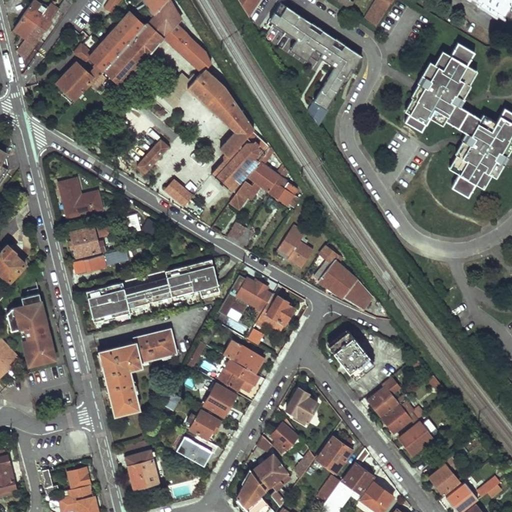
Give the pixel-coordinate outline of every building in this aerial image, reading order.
[(63,0),(58,7),(50,1),(44,9),(25,38),(16,49),(23,59),(51,20),(50,19),(58,8),(64,13),(73,1),(71,0),(63,0)] [(103,70),(166,0),(145,0),(132,15),(128,9),(85,55),(94,62),(103,70)] [(111,15),(120,0),(108,0),(102,9),(111,15)] [(181,17),(173,0),(166,0),(103,70),(120,84),(164,36),(203,71),(206,69),(214,61),(206,52),(184,31),(192,23),(190,18),(181,27),(175,23),(181,17)] [(239,0),(249,15),(257,0),(239,0)] [(334,0),(348,10),(353,3),(348,0),(334,0)] [(390,3),(386,0),(375,0),(364,19),(376,27),(390,3)] [(511,0),(481,0),(503,13),(511,0)] [(301,15),(280,1),(272,14),(263,28),(268,31),(266,35),(279,48),(301,15)] [(36,6),(31,3),(13,29),(25,38),(44,9),(38,3),(36,6)] [(472,51),(457,43),(449,57),(440,52),(432,66),(428,64),(410,97),(412,99),(404,113),(410,116),(405,124),(421,131),(429,117),(444,126),(447,120),(468,132),(456,153),(458,155),(451,168),(462,174),(455,187),(471,196),(479,183),(488,188),(495,174),(499,176),(511,153),(511,110),(507,107),(499,122),(484,114),(481,120),(459,108),(470,86),(467,84),(475,70),(465,65),(472,51)] [(103,70),(94,62),(85,72),(75,62),(57,81),(74,97),(92,78),(94,80),(103,70)] [(237,192),(270,147),(255,133),(236,104),(240,102),(234,93),(230,95),(223,84),(206,69),(203,71),(198,78),(189,87),(237,130),(221,147),(227,152),(225,154),(225,157),(226,158),(212,174),(230,190),(232,188),(237,192)] [(189,87),(198,78),(194,74),(189,80),(182,74),(168,87),(168,89),(162,96),(174,106),(181,99),(179,98),(189,87)] [(170,147),(161,139),(137,165),(146,173),(170,147)] [(270,190),(279,175),(284,168),(281,164),(275,173),(264,164),(273,152),(270,147),(237,192),(230,200),(240,207),(248,196),(252,199),(262,184),(270,190)] [(291,184),(279,175),(270,190),(294,208),(301,197),(288,190),(291,184)] [(102,208),(96,189),(80,193),(76,177),(60,181),(68,216),(102,208)] [(193,196),(174,180),(165,189),(184,206),(185,204),(189,209),(196,201),(191,197),(193,196)] [(138,213),(127,215),(131,231),(142,227),(138,213)] [(109,233),(105,222),(70,231),(75,255),(99,249),(95,237),(109,233)] [(238,241),(245,228),(237,223),(229,235),(238,241)] [(302,267),(315,246),(302,238),(307,230),(294,223),(276,252),(302,267)] [(253,233),(245,228),(238,241),(245,245),(253,233)] [(317,279),(363,308),(372,299),(357,280),(334,260),(338,255),(326,244),(320,253),(331,262),(317,279)] [(14,253),(5,245),(0,250),(0,275),(7,283),(22,265),(12,254),(14,253)] [(104,257),(103,253),(73,262),(76,272),(118,262),(116,255),(104,257)] [(201,294),(219,290),(211,258),(165,268),(167,275),(124,287),(123,281),(86,289),(94,320),(131,312),(130,307),(199,289),(201,294)] [(259,316),(273,293),(265,289),(267,285),(256,279),(254,281),(245,277),(235,294),(255,305),(250,314),(258,318),(259,316)] [(43,319),(35,288),(25,291),(26,296),(19,297),(21,305),(9,309),(5,314),(9,331),(22,328),(25,340),(21,341),(27,366),(54,359),(50,344),(49,345),(45,335),(40,337),(37,324),(41,324),(43,322),(43,319)] [(283,323),(292,308),(285,304),(286,300),(273,293),(259,316),(266,318),(265,323),(272,326),(277,320),(283,323)] [(264,334),(253,327),(247,338),(258,345),(264,334)] [(176,353),(169,329),(134,337),(135,342),(99,351),(114,415),(138,409),(133,391),(136,390),(134,383),(132,383),(130,371),(141,368),(140,362),(176,353)] [(352,378),(370,361),(344,332),(325,349),(352,378)] [(0,376),(19,357),(0,338),(0,376)] [(266,359),(231,339),(222,353),(230,358),(258,374),(263,365),(266,359)] [(205,343),(200,341),(187,364),(191,367),(205,343)] [(423,361),(418,355),(411,360),(416,367),(423,361)] [(258,374),(230,358),(217,381),(227,386),(228,384),(238,390),(241,386),(249,391),(253,383),(258,374)] [(441,383),(434,375),(428,379),(435,388),(441,383)] [(381,416),(398,403),(392,394),(400,388),(391,377),(383,383),(385,387),(369,399),(374,406),(381,416)] [(235,395),(215,383),(203,405),(224,416),(230,405),(235,395)] [(309,392),(298,386),(285,409),(295,413),(293,417),(297,418),(299,416),(307,421),(317,402),(314,400),(307,395),(309,392)] [(179,396),(170,392),(165,401),(174,406),(179,396)] [(426,412),(421,407),(415,412),(407,401),(405,402),(403,399),(398,403),(381,416),(388,424),(395,432),(411,419),(413,422),(426,412)] [(302,439),(278,407),(273,415),(282,423),(277,428),(270,435),(290,453),(295,447),(298,447),(301,446),(302,444),(302,441),(301,440),(302,439)] [(221,421),(200,410),(190,429),(207,438),(211,431),(214,433),(217,428),(221,421)] [(426,424),(422,419),(400,437),(407,446),(413,454),(425,445),(417,435),(422,431),(421,429),(426,424)] [(272,443),(263,435),(259,443),(267,451),(272,443)] [(217,446),(201,437),(198,443),(184,436),(176,451),(201,466),(206,458),(209,451),(214,454),(217,446)] [(343,445),(332,437),(317,458),(336,471),(351,449),(343,445)] [(144,450),(142,441),(122,446),(132,488),(158,482),(156,475),(161,473),(157,456),(152,457),(150,450),(144,450)] [(369,454),(365,448),(355,461),(357,463),(342,483),(340,481),(328,498),(321,508),(323,511),(336,511),(350,494),(354,497),(358,491),(361,494),(374,475),(367,470),(361,465),(369,454)] [(4,455),(3,449),(0,450),(0,496),(14,493),(12,488),(15,487),(7,454),(4,455)] [(315,456),(310,450),(293,470),(299,479),(315,456)] [(459,481),(449,468),(463,456),(458,450),(443,462),(445,464),(430,476),(437,485),(444,493),(459,481)] [(264,461),(251,471),(265,488),(279,507),(285,499),(288,494),(280,486),(291,477),(272,454),(264,461)] [(96,511),(86,467),(68,472),(72,489),(68,490),(69,495),(59,498),(60,501),(59,506),(62,510),(62,511),(68,511),(74,511),(73,511),(96,511)] [(53,486),(48,469),(41,470),(46,488),(44,489),(46,496),(59,492),(57,484),(53,486)] [(265,488),(251,471),(243,485),(236,496),(248,511),(266,511),(271,506),(261,495),(265,488)] [(328,498),(340,481),(328,473),(316,490),(328,498)] [(497,484),(492,479),(478,491),(482,496),(497,484)] [(386,490),(374,481),(366,491),(372,496),(367,503),(379,511),(382,511),(393,495),(386,490)] [(173,498),(193,496),(192,482),(172,484),(173,498)] [(461,511),(479,499),(464,482),(446,497),(453,505),(457,511),(461,511)] [(288,511),(293,505),(285,499),(279,507),(276,511),(275,511),(288,511)]
